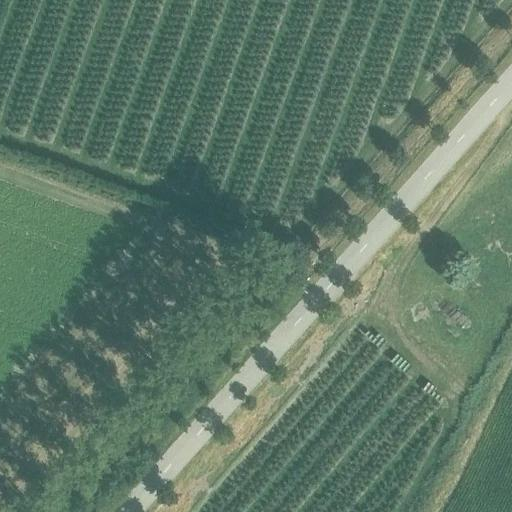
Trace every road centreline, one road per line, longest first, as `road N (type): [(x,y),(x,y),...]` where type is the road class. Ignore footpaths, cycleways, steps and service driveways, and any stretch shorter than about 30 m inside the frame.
road 1 (tertiary): [(130,511),(511,82)]
road 2 (track): [(511,98),(404,263),(395,295),(408,326)]
